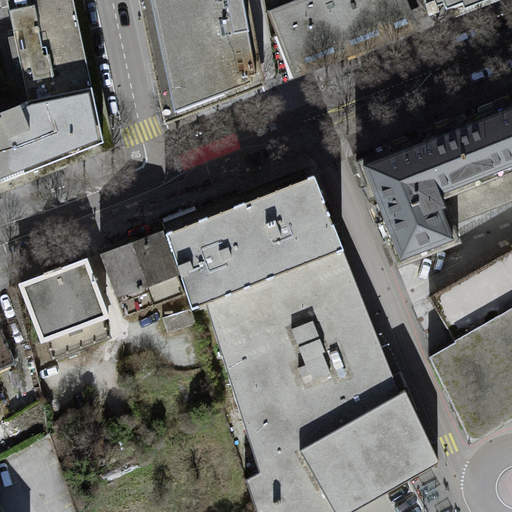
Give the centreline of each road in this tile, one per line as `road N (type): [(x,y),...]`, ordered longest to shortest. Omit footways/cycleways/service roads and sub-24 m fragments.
road 1 (residential): [(314,122),(463,473),(511,486)]
road 2 (residential): [(314,122),(511,40)]
road 3 (secondary): [(155,186),(111,0)]
road 4 (residential): [(155,186),(314,122)]
road 5 (secondary): [(0,247),(155,186)]
